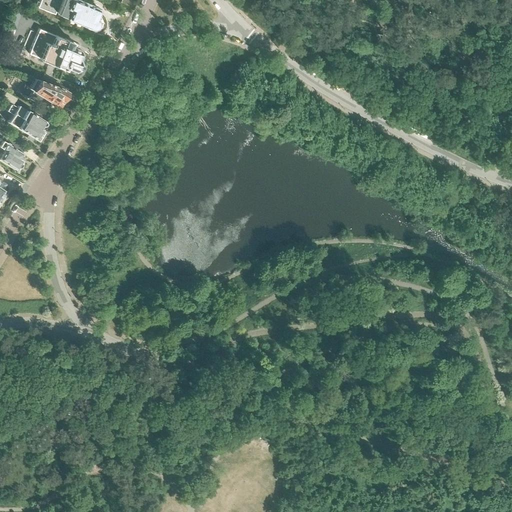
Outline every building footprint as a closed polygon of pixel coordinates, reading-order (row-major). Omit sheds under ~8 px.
[(96,12),(97,10),(98,8),(78,0),(38,0),(36,6),(54,13),(55,11),(73,20),(91,27),(95,25),(96,21),(95,17),(94,17),(96,12)] [(16,29),(21,12),(21,10),(8,6),(3,25),(4,25),(0,40),(11,44),(15,29),(16,29)] [(80,53),(78,49),(74,47),(72,43),(70,42),(70,41),(65,39),(55,35),(39,28),(28,53),(63,68),(64,65),(68,67),(73,69),(77,67),(79,62),(78,59),(77,59),(80,53)] [(56,106),(64,92),(54,86),(34,79),(24,96),(47,110),(51,103),(56,106)] [(16,98),(5,91),(1,98),(13,104),(16,98)] [(44,124),(43,121),(25,110),(25,111),(19,107),(18,107),(17,110),(16,110),(14,114),(16,115),(10,124),(15,127),(14,127),(26,134),(33,139),(34,140),(40,130),(37,129),(39,125),(40,126),(43,126),(44,124)] [(19,154),(20,154),(19,153),(3,143),(8,136),(0,130),(0,161),(13,170),(13,169),(18,161),(19,160),(17,159),(19,156),(19,154)]
